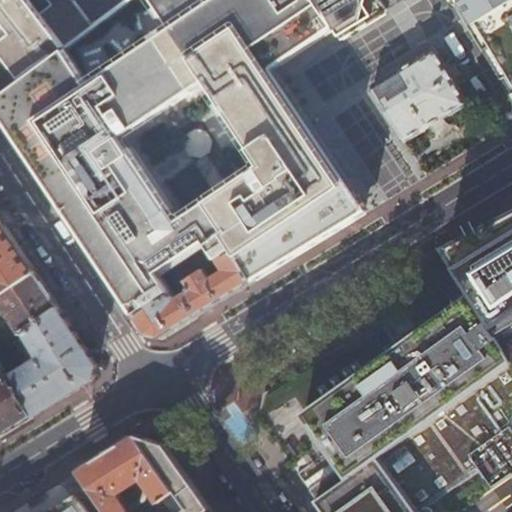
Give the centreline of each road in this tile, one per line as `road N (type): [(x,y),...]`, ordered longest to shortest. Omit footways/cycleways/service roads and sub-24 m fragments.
road 1 (tertiary): [(511,165),(178,371)]
road 2 (residential): [(0,166),(148,388)]
road 3 (tertiary): [(148,388),(0,479)]
road 4 (residential): [(178,371),(277,511)]
